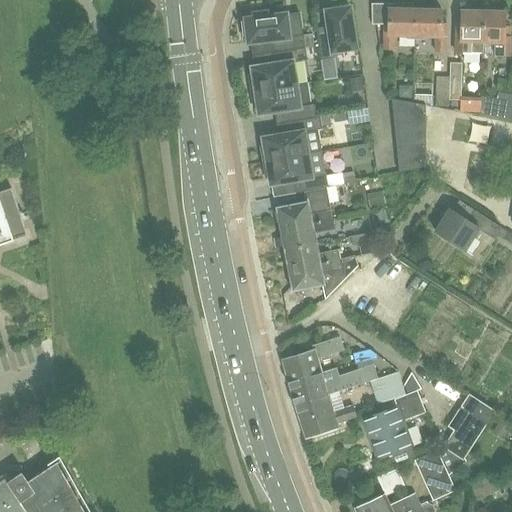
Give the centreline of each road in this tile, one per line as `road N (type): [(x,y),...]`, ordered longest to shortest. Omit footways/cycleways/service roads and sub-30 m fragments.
road 1 (primary): [(288,511),(238,356),(208,209)]
road 2 (residential): [(208,209),(237,199),(216,55),(224,0)]
road 3 (primary): [(208,209),(179,0)]
